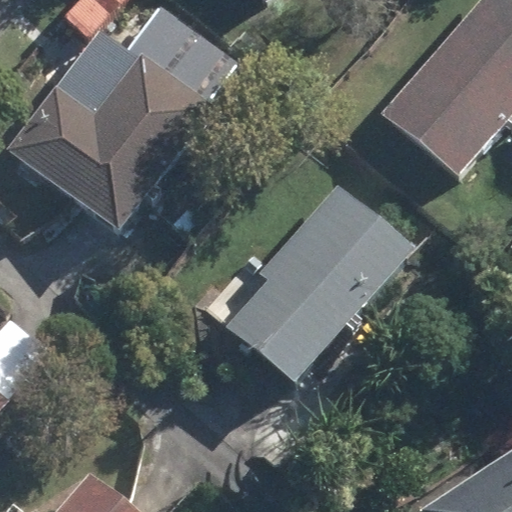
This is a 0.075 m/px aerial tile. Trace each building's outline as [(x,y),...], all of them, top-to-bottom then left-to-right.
[(266,0),(287,18),(301,0),(266,0)] [(511,0),(497,0),(397,120),(480,191),(511,153),(511,0)] [(22,158),(140,246),(234,119),(155,61),(110,123),(69,94),(22,158)] [(243,335),(316,397),(433,262),(350,190),(275,278),(285,287),(243,335)] [(94,328),(144,279),(116,250),(66,299),(94,328)] [(0,452),(32,416),(22,408),(62,360),(19,324),(0,346),(0,452)] [(511,511),(511,466),(444,511),(511,511)] [(140,511),(106,482),(81,511),(140,511)]
